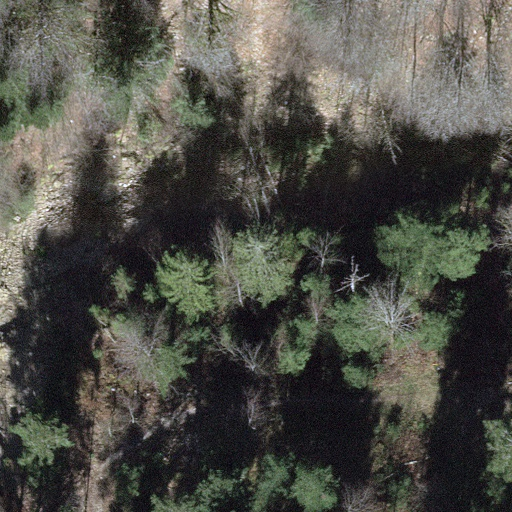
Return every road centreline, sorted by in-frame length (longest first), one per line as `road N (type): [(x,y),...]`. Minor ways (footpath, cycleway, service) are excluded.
road 1 (track): [(104,511),(119,458),(165,424),(243,409),(511,393)]
road 2 (track): [(470,394),(437,511)]
